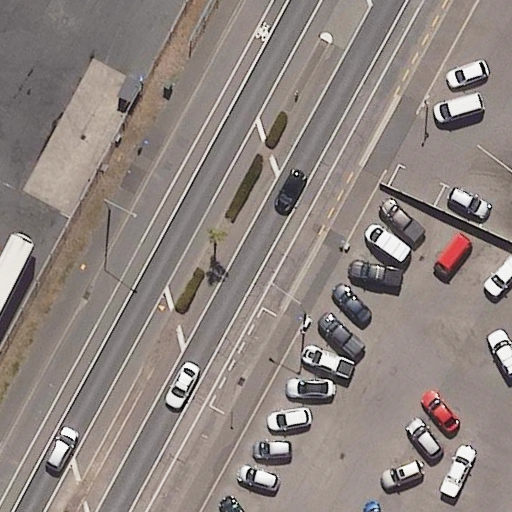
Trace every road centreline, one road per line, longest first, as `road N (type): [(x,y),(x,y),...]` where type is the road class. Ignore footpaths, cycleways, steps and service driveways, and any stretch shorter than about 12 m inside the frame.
road 1 (secondary): [(28,511),(307,0)]
road 2 (secondary): [(391,0),(112,511)]
